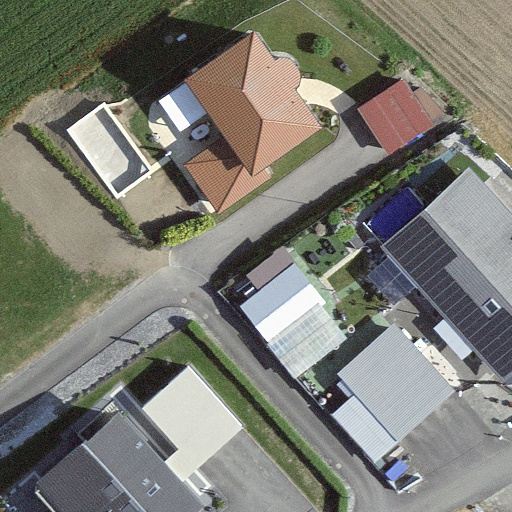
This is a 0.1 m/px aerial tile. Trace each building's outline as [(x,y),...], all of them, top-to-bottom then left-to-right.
[(316,116),(254,26),(191,69),(254,160),(316,116)] [(418,65),(361,93),(385,142),(442,114),(418,65)] [(511,200),(478,163),(387,246),(511,383),(511,200)] [(289,248),(236,291),(297,364),(350,321),(289,248)] [(453,389),(397,325),(345,370),(401,434),(453,389)] [(194,362),(152,398),(207,461),(248,425),(194,362)] [(144,385),(9,496),(22,511),(223,511),(238,500),(207,461),(152,398),(144,385)]
